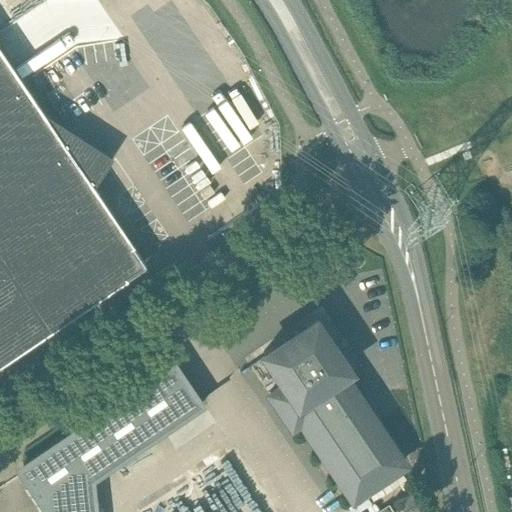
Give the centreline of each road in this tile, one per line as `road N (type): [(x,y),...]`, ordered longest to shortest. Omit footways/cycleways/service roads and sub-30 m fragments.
road 1 (residential): [(0,417),(356,180)]
road 2 (secondary): [(256,0),(356,180)]
road 3 (secondary): [(425,340),(425,298),(403,215),(378,163)]
road 4 (secondary): [(378,163),(291,0)]
road 5 (secondary): [(462,511),(425,340)]
road 6 (secondary): [(356,180),(425,340)]
